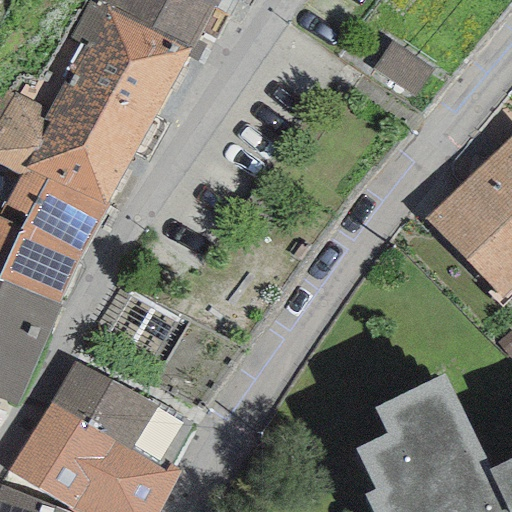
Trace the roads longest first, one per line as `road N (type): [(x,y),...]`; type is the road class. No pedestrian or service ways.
road 1 (residential): [(511,53),(378,212),(179,511)]
road 2 (residential): [(0,472),(141,201),(283,0)]
